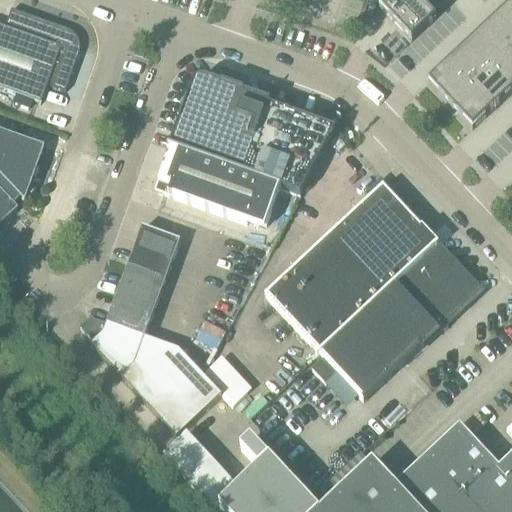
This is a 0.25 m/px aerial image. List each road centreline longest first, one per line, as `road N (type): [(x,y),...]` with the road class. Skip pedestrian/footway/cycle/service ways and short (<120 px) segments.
road 1 (unclassified): [(181,29),(91,274),(71,294),(46,296),(29,284),(25,255),(56,215),(124,9)]
road 2 (unclassified): [(511,258),(373,104),(181,29)]
